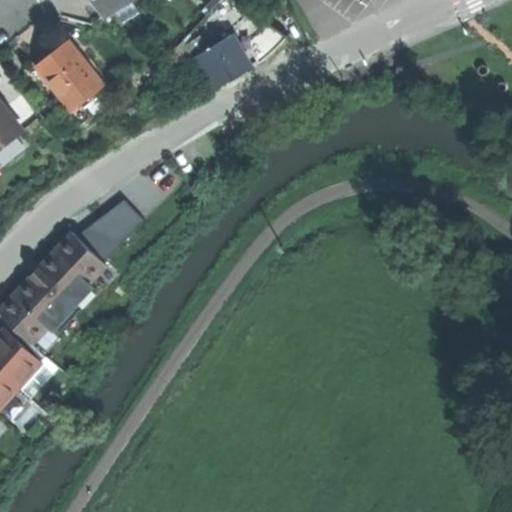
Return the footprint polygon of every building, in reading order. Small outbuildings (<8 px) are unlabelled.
[(97,0),(108,17),(118,11),(134,0),(97,0)] [(144,11),(136,0),(134,0),(118,11),(126,23),(144,11)] [(198,57),(217,88),(253,65),(233,34),(198,57)] [(55,56),(41,66),(73,108),(106,83),(73,41),(55,56)] [(0,146),(4,144),(6,146),(25,131),(6,107),(4,109),(0,103),(0,102),(1,102),(0,99),(0,146)] [(125,201),(77,236),(104,261),(144,220),(125,201)] [(0,310),(20,330),(34,344),(108,265),(104,261),(77,236),(73,232),(33,274),(0,310)] [(0,333),(0,410),(43,363),(42,362),(47,356),(34,344),(20,330),(14,336),(5,328),(0,333)]
